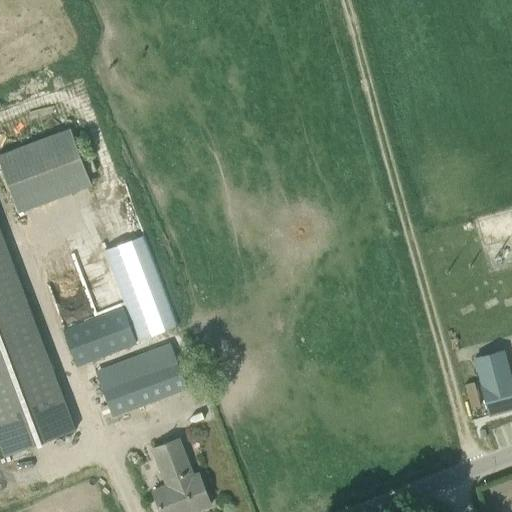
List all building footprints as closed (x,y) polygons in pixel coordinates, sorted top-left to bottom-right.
[(70,128),(0,154),(0,162),(19,213),(92,186),(70,128)] [(0,441),(5,456),(75,430),(68,411),(0,227),(0,441)] [(136,342),(136,341),(124,309),(64,331),(76,365),(136,342)] [(490,415),(511,408),(511,378),(511,379),(504,351),(475,359),(490,415)] [(113,416),(188,388),(176,357),(101,386),(113,416)] [(153,491),(161,511),(181,511),(185,511),(192,511),(211,505),(199,474),(193,476),(179,438),(153,448),(168,486),(153,491)]
